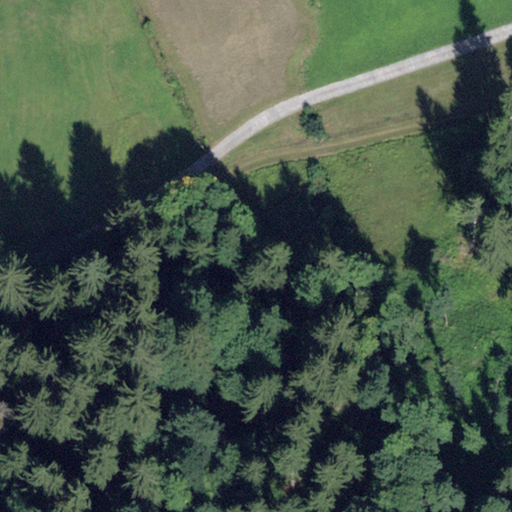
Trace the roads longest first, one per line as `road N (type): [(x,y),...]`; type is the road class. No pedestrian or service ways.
road 1 (track): [(68,247),(172,190),(267,117),(511,30)]
road 2 (track): [(172,190),(362,137),(511,112)]
